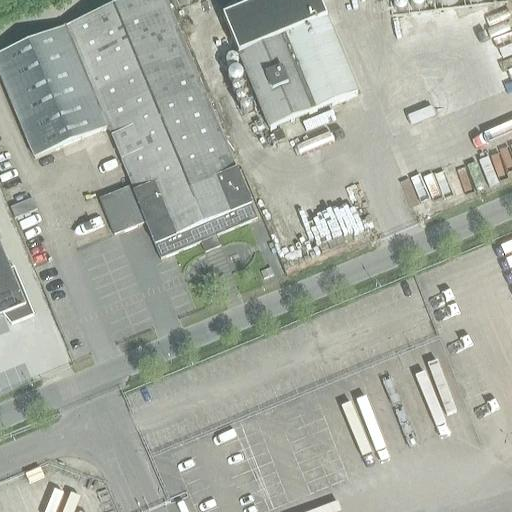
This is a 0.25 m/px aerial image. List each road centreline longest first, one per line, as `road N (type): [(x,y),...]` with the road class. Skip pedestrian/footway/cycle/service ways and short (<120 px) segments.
road 1 (unclassified): [(0,420),(511,206)]
road 2 (unknown): [(381,511),(511,436)]
